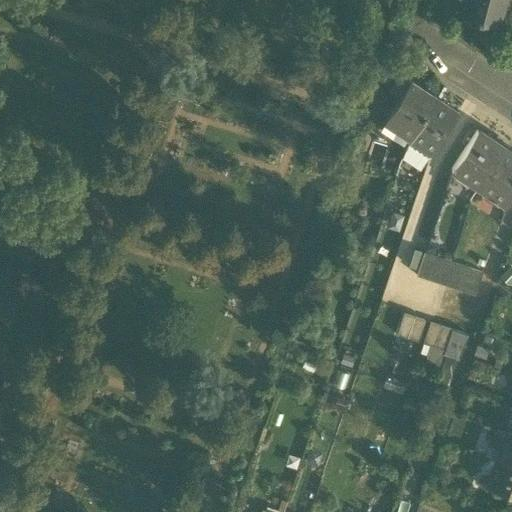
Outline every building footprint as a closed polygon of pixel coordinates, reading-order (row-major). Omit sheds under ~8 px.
[(478,21),(499,27),(499,25),(498,25),(505,0),(467,0),(463,16),(478,20),(478,21)] [(392,81),(393,82),(399,72),(400,73),(409,59),(385,44),(377,71),(392,81)] [(388,88),(399,95),(409,79),(400,73),(399,72),(393,82),(392,81),(388,88)] [(436,96),(409,79),(399,95),(386,115),(413,132),(436,96)] [(458,110),(436,96),(413,132),(410,136),(423,144),(420,148),(429,154),(432,149),(458,110)] [(383,119),(410,136),(413,132),(386,115),(383,119)] [(451,168),(478,186),(504,146),(477,128),(451,168)] [(511,193),(511,150),(504,146),(478,186),(505,204),(511,193)] [(416,275),(428,279),(436,256),(423,252),(416,275)] [(428,279),(444,285),(452,262),(436,256),(428,279)] [(444,285),(462,291),(470,268),(452,262),(444,285)] [(482,272),(470,268),(462,291),(475,295),(482,272)] [(396,334),(418,342),(425,321),(403,313),(396,334)] [(423,343),(444,350),(451,329),(430,322),(423,343)] [(451,329),(444,350),(443,354),(459,359),(468,334),(452,329),(451,329)] [(491,443),(501,447),(507,431),(496,428),(491,443)] [(511,432),(507,431),(501,447),(497,458),(511,463),(511,432)] [(511,494),(511,463),(497,458),(488,486),(511,494)] [(263,507),(259,511),(284,511),(291,492),(290,491),(293,484),(272,477),(263,507)]
